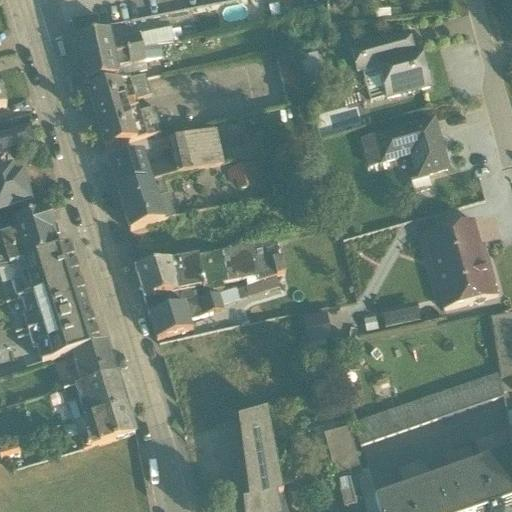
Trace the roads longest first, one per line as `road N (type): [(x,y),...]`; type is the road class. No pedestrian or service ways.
road 1 (residential): [(175,511),(24,0)]
road 2 (residential): [(471,0),(510,158)]
